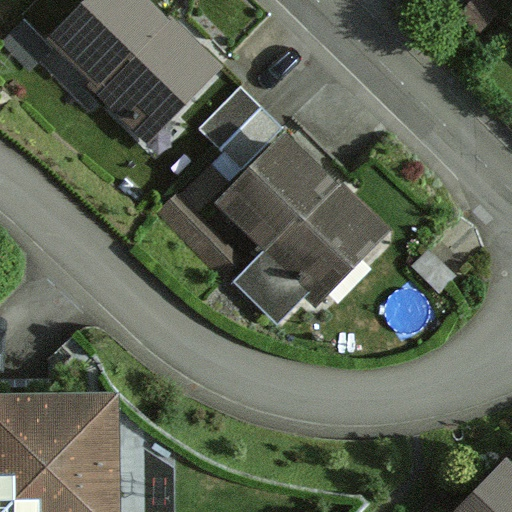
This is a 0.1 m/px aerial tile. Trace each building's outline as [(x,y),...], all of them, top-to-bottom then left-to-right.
[(49,26),(74,0),(39,0),(31,8),(49,26)] [(129,0),(82,0),(36,51),(140,146),(208,71),(129,0)] [(243,82),(206,123),(244,157),(282,116),(243,82)] [(278,131),(207,203),(256,251),(226,281),(275,330),(376,229),(278,131)] [(115,511),(112,394),(0,398),(0,511),(115,511)] [(491,463),(446,511),(511,511),(511,472),(509,475),(491,463)]
